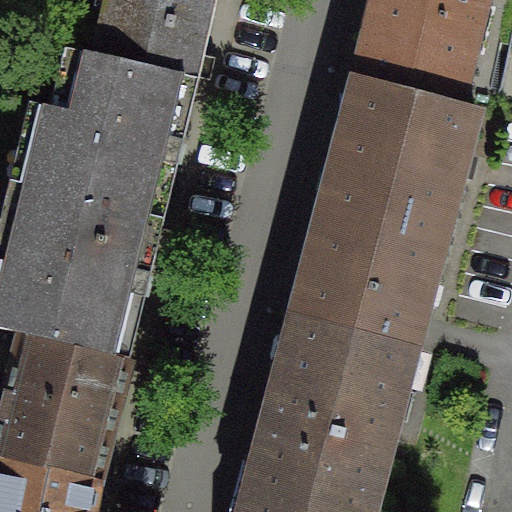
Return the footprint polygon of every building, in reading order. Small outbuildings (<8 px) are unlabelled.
[(203,85),(223,0),(108,0),(95,58),(203,85)] [(383,0),(364,82),(459,109),(486,0),(383,0)] [(95,58),(88,56),(72,119),(30,109),(6,205),(163,244),(203,85),(95,58)] [(364,82),(337,180),(446,210),(454,181),(463,180),(470,157),(465,152),(476,114),(459,109),(364,82)] [(337,180),(309,279),(427,312),(435,284),(426,281),(446,210),(337,180)] [(0,268),(11,271),(0,314),(0,331),(25,338),(132,365),(163,244),(6,205),(0,228),(0,268)] [(299,318),(250,511),(372,511),(414,352),(299,318)] [(0,435),(0,458),(4,460),(102,485),(132,365),(25,338),(0,435)] [(0,511),(96,511),(102,485),(4,460),(0,478),(0,511)]
